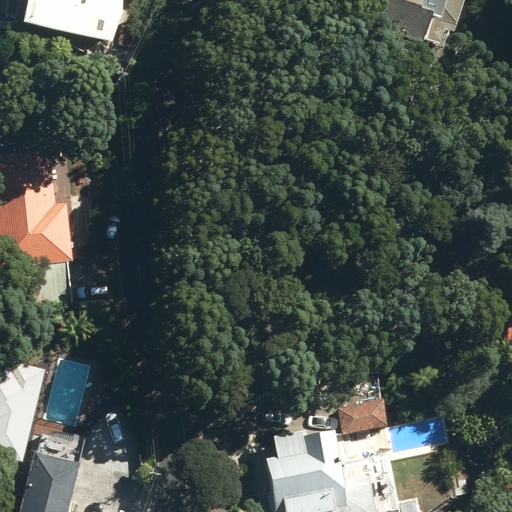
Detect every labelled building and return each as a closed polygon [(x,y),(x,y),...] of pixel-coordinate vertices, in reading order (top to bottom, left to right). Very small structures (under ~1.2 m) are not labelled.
[(8,0),(3,26),(110,47),(119,19),(120,0),(8,0)] [(423,45),(439,50),(444,34),(453,37),(465,0),(371,0),(362,28),(422,48),(423,45)] [(0,154),(0,300),(1,313),(69,304),(65,263),(71,263),(58,148),(0,154)] [(511,295),(501,338),(511,340),(511,295)] [(93,366),(59,358),(47,419),(80,426),(93,366)] [(0,455),(17,459),(37,375),(9,368),(7,378),(0,376),(0,455)] [(351,511),(343,464),(332,466),(324,426),(295,431),(295,426),(264,433),(269,453),(256,456),(267,511),(309,511),(317,510),(317,511),(351,511)] [(30,459),(20,501),(14,499),(19,480),(0,474),(0,511),(66,511),(76,471),(30,459)]
